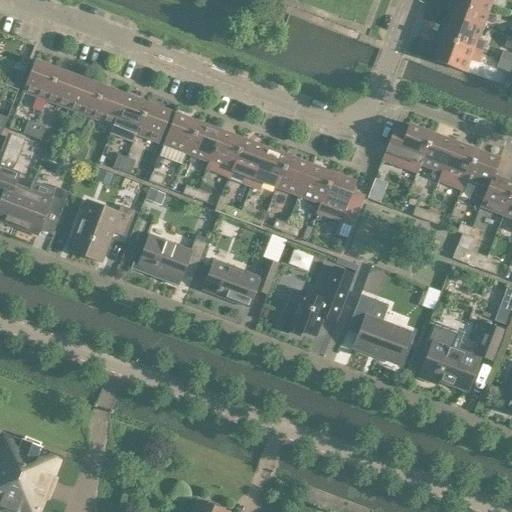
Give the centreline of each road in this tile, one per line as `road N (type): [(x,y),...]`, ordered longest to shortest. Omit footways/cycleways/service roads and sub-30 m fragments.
road 1 (residential): [(0,241),(511,436)]
road 2 (tertiary): [(504,511),(0,322)]
road 3 (unclassified): [(15,0),(342,120),(368,110),(414,0)]
